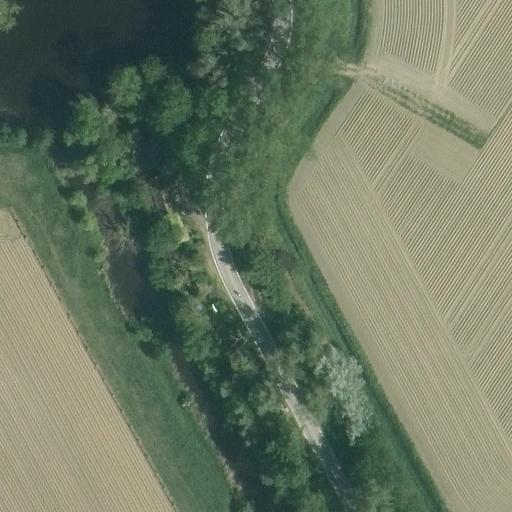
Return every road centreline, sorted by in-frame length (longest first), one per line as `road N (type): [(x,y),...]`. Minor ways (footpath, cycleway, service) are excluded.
road 1 (tertiary): [(355,511),(228,274),(215,228),(218,164),(282,38),(282,0)]
road 2 (track): [(256,325),(243,220),(248,181),(325,73),(354,73),(483,147)]
